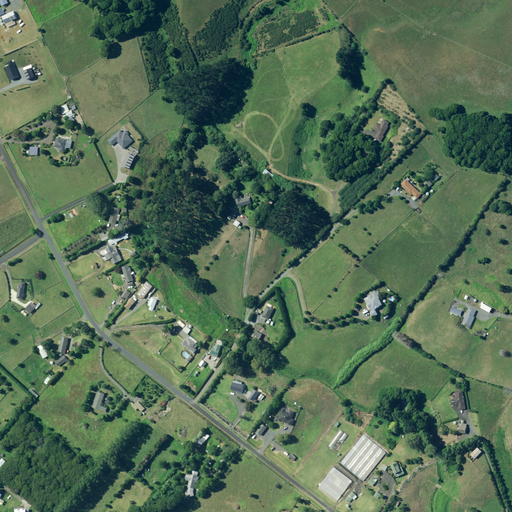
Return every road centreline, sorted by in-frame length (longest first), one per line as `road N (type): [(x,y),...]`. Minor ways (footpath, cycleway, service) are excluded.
road 1 (unclassified): [(335,511),(100,331),(45,232)]
road 2 (unknown): [(194,404),(255,300),(334,224)]
